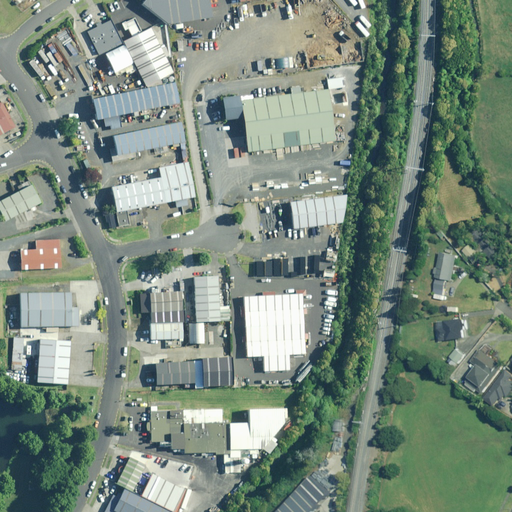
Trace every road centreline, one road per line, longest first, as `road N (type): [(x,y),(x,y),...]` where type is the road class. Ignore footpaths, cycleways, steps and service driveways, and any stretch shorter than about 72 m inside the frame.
road 1 (residential): [(69,511),(113,389),(116,320),(102,257)]
road 2 (residential): [(102,257),(52,142)]
road 3 (residential): [(220,233),(102,257)]
